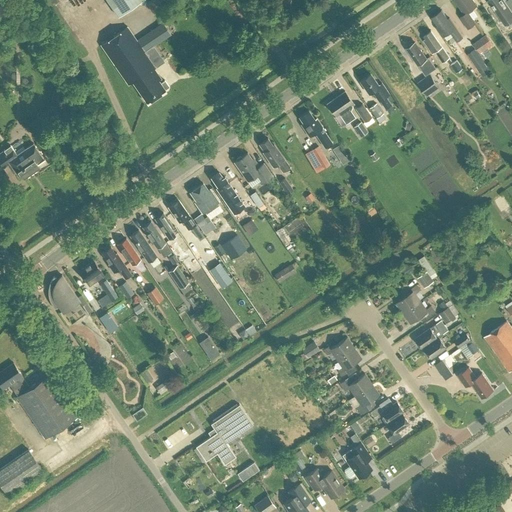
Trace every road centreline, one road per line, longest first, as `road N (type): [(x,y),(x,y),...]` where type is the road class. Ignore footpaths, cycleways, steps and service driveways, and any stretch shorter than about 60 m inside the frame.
road 1 (tertiary): [(24,280),(424,0)]
road 2 (residential): [(182,511),(24,280)]
road 3 (residential): [(453,443),(362,309)]
road 4 (unclassified): [(353,511),(453,443)]
